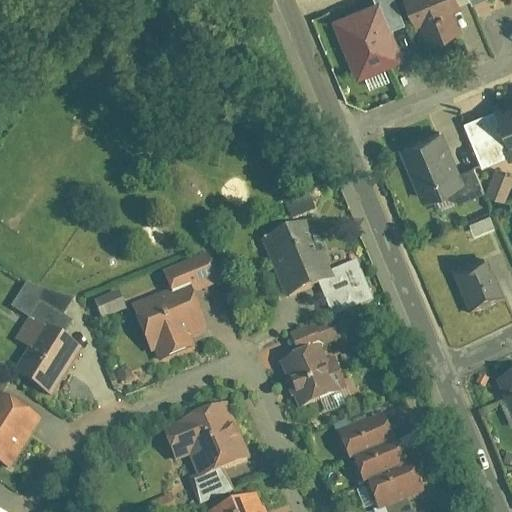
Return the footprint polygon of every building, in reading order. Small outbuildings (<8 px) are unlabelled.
[(372,0),(331,17),(357,78),(404,58),(391,26),(379,0),(372,0)] [(379,0),(391,26),(406,20),(397,0),(379,0)] [(405,0),(423,42),(460,27),(453,10),(462,6),(460,2),(459,0),(405,0)] [(511,100),(495,107),(511,145),(511,144),(511,100)] [(465,120),(483,164),(511,152),(511,148),(511,145),(495,107),(465,120)] [(400,146),(421,198),(464,181),(460,171),(443,129),(400,146)] [(474,165),(460,171),(464,181),(470,196),(484,190),(474,165)] [(488,195),(508,201),(511,185),(511,174),(495,169),(488,195)] [(474,239),(497,230),(490,213),(468,222),(474,239)] [(334,277),(331,270),(310,220),(262,240),(286,297),(319,284),(334,277)] [(190,288),(192,294),(220,283),(207,253),(161,272),(169,290),(171,296),(190,288)] [(470,313),(504,299),(487,256),(453,270),(470,313)] [(319,284),(334,320),(349,313),(375,302),(357,259),(331,270),(334,277),(319,284)] [(29,317),(63,337),(74,321),(66,316),(74,302),(27,282),(12,306),(29,317)] [(189,338),(207,330),(192,294),(190,288),(171,296),(169,290),(129,307),(149,354),(154,352),(159,363),(194,349),(189,338)] [(101,320),(126,310),(118,291),(93,301),(101,320)] [(292,338),(300,356),(320,347),(357,332),(349,313),(334,320),(292,338)] [(13,375),(53,399),(83,350),(63,337),(29,317),(14,340),(29,349),(13,375)] [(300,411),(340,394),(320,347),(300,356),(280,365),(300,411)] [(511,416),(511,373),(495,381),(511,416)] [(0,465),(8,470),(40,419),(0,394),(0,465)] [(199,479),(251,458),(228,402),(161,430),(174,463),(190,456),(199,479)] [(351,461),(393,444),(380,413),(336,432),(349,462),(351,461)] [(367,486),(408,468),(397,442),(393,444),(351,461),(363,488),(367,486)] [(408,499),(423,493),(412,467),(408,468),(367,486),(378,511),(385,509),(408,499)] [(209,511),(263,511),(256,493),(209,511)] [(149,505),(151,511),(173,511),(176,511),(170,496),(149,505)] [(386,511),(413,511),(408,499),(385,509),(386,511)]
